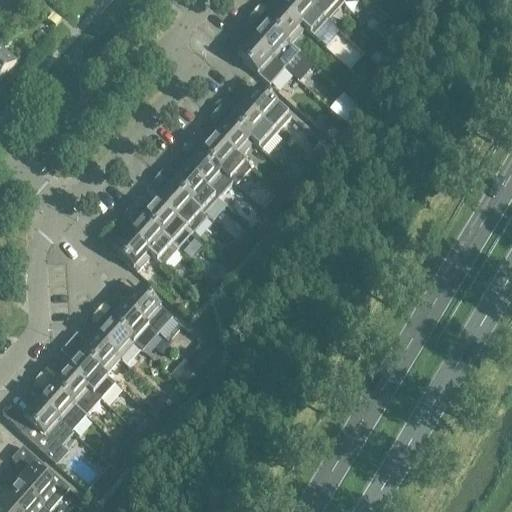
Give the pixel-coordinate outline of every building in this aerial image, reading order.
[(319,15),(301,0),(288,0),(280,10),(304,31),(319,15)] [(332,0),(301,0),(319,15),(332,0)] [(266,13),(260,7),(254,15),(260,20),(266,13)] [(304,31),(280,10),(266,26),(290,47),(304,31)] [(266,26),(260,20),(254,15),(247,22),(253,28),(259,33),(251,42),(276,63),(290,47),(266,26)] [(395,16),(391,21),(398,27),(405,20),(400,16),(395,16)] [(48,23),(55,30),(60,24),(53,17),(48,23)] [(390,22),(376,36),(389,48),(397,40),(402,33),(401,32),(390,22)] [(276,63),(251,42),(236,59),(261,80),(276,63)] [(0,49),(0,82),(16,64),(0,49)] [(380,55),(372,63),(378,68),(385,59),(380,55)] [(367,60),(354,75),(365,85),(378,70),(367,60)] [(291,121),(258,91),(243,108),(276,137),(291,121)] [(222,118),(229,111),(223,105),(216,113),(222,118)] [(276,137),(243,108),(229,124),(253,145),(262,153),(276,137)] [(344,124),(347,125),(352,118),(344,111),(340,108),(334,115),(344,124)] [(222,118),(216,113),(210,120),(216,126),(222,118)] [(346,127),(344,125),(332,114),(323,124),(332,131),(338,137),(346,127)] [(253,145),(229,124),(214,140),(238,162),(253,145)] [(338,137),(332,131),(325,138),(331,144),(338,137)] [(193,151),(200,143),(194,138),(187,145),(193,151)] [(238,162),(214,140),(200,156),(224,178),(238,162)] [(193,151),(187,145),(181,153),(187,158),(193,151)] [(325,151),(319,145),(318,146),(312,153),(318,158),(325,151)] [(224,178),(200,156),(185,172),(209,194),(218,202),(233,186),(224,178)] [(164,183),(171,176),(165,170),(158,178),(164,183)] [(209,194),(185,172),(171,189),(195,210),(209,194)] [(164,183),(158,178),(152,185),(158,191),(164,183)] [(195,210),(171,189),(156,205),(180,226),(195,210)] [(288,189),(280,198),(287,204),(295,196),(288,189)] [(136,215),(142,208),(136,202),(130,210),(136,215)] [(180,226),(156,205),(142,221),(166,243),(180,226)] [(136,215),(130,210),(123,217),(129,223),(136,215)] [(166,243),(142,221),(127,237),(152,259),(166,243)] [(255,229),(253,232),(258,237),(258,236),(263,231),(259,229),(255,229)] [(250,232),(240,242),(248,249),(258,238),(250,232)] [(152,259),(127,237),(112,254),(137,275),(152,259)] [(235,250),(227,259),(233,264),(241,255),(235,250)] [(207,280),(199,289),(206,296),(214,287),(207,280)] [(164,313),(139,291),(124,308),(149,330),(164,313)] [(104,319),(110,311),(104,306),(98,313),(104,319)] [(149,330),(124,308),(110,324),(134,346),(143,354),(157,338),(149,330)] [(104,319),(98,313),(91,321),(97,326),(104,319)] [(134,346),(110,324),(96,340),(120,362),(134,346)] [(75,351),(82,344),(76,338),(69,346),(75,351)] [(120,362),(96,340),(81,356),(105,378),(120,362)] [(75,351),(69,346),(62,353),(68,359),(75,351)] [(218,358),(206,348),(196,361),(208,370),(218,358)] [(81,356),(67,372),(91,394),(101,403),(115,387),(105,378),(81,356)] [(199,367),(192,362),(190,364),(185,360),(170,376),(191,392),(204,376),(197,371),(199,367)] [(46,383),(53,376),(47,370),(40,378),(46,383)] [(91,394),(67,372),(52,389),(77,410),(91,394)] [(46,383),(40,378),(34,385),(40,391),(46,383)] [(77,410),(52,389),(38,405),(62,426),(77,410)] [(175,409),(162,398),(149,413),(162,424),(175,409)] [(62,426),(38,405),(23,422),(28,427),(20,436),(46,458),(55,448),(48,442),(62,426)] [(158,428),(147,419),(137,432),(147,440),(158,428)] [(145,442),(130,429),(117,444),(131,457),(145,442)] [(58,493),(36,473),(41,466),(22,449),(11,462),(20,470),(19,471),(26,477),(17,486),(43,509),(58,493)] [(129,461),(118,451),(107,464),(119,474),(129,461)] [(110,482),(100,475),(86,492),(95,500),(110,482)] [(45,511),(43,509),(17,486),(8,496),(0,488),(0,499),(13,511),(45,511)] [(13,511),(0,499),(0,511),(13,511)]
